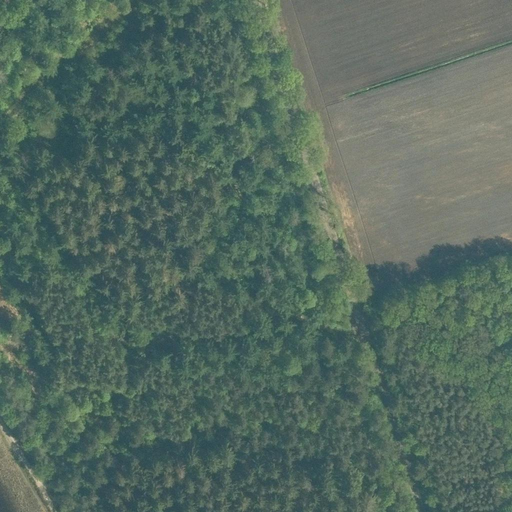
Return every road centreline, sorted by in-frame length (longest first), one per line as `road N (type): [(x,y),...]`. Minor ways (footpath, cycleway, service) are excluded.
road 1 (unclassified): [(420,511),(253,0)]
road 2 (track): [(0,136),(46,77),(146,0)]
